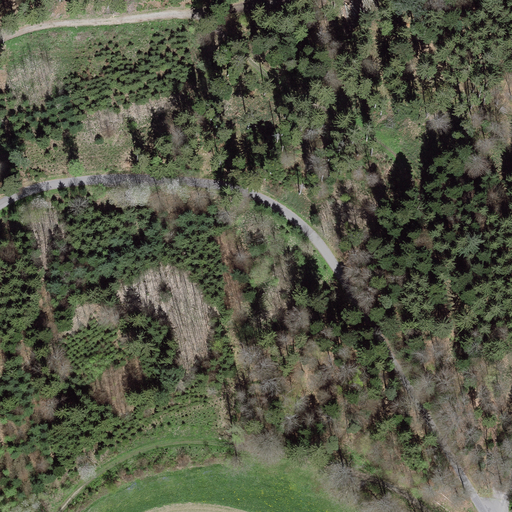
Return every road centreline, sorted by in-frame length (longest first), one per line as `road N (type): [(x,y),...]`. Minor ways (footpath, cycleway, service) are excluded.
road 1 (track): [(492,511),(495,418),(439,300),(411,177),(369,130),(288,93),(199,11)]
road 2 (track): [(426,511),(391,488),(323,463),(196,442),(130,455),(88,483),(64,511)]
road 3 (track): [(199,11),(58,22),(0,36)]
